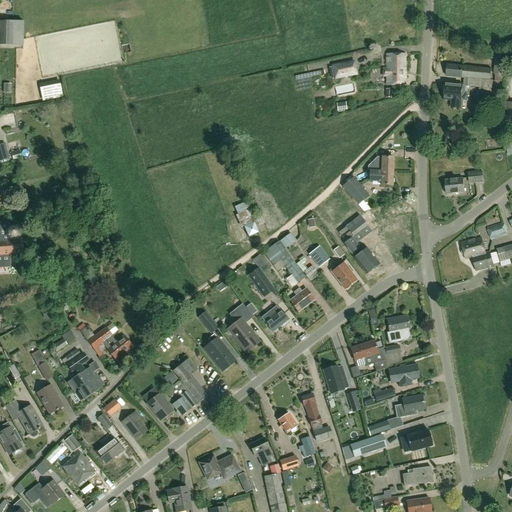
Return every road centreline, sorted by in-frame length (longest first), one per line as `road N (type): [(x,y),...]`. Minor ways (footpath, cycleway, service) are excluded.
road 1 (tertiary): [(90,511),(389,282),(428,270)]
road 2 (track): [(170,315),(324,196),(423,102)]
road 3 (unclassified): [(0,497),(170,315)]
road 4 (unclassified): [(422,235),(425,0)]
road 5 (unclassified): [(466,476),(428,270)]
